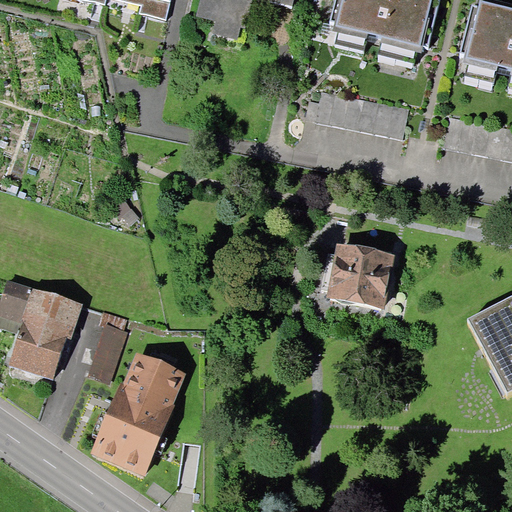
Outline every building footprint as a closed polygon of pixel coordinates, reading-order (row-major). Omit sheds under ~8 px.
[(166,0),(79,0),(79,1),(161,22),(166,0)] [(245,0),(290,11),(292,0),(204,0),(201,16),(238,26),(245,0)] [(334,0),(327,28),(337,30),(335,40),(364,47),(366,38),(380,42),(378,50),(414,59),(416,50),(426,52),(438,3),(433,2),(433,0),(334,0)] [(511,21),(508,21),(511,11),(477,3),(474,12),(469,11),(457,60),(467,62),(465,72),(494,79),(496,70),(510,74),(508,82),(511,83),(511,21)] [(319,95),(313,125),(401,143),(407,112),(319,95)] [(441,151),(511,165),(511,132),(447,120),(441,151)] [(389,263),(337,253),(336,260),(325,258),(319,293),(329,295),(328,303),(331,304),(346,307),(350,307),(379,313),(389,263)] [(48,382),(51,383),(75,310),(6,287),(0,304),(0,318),(21,326),(7,369),(48,382)] [(505,401),(511,397),(511,301),(465,326),(505,401)] [(121,336),(104,330),(87,380),(104,386),(121,336)] [(124,394),(118,392),(91,455),(143,477),(170,413),(165,411),(179,378),(138,361),(124,394)]
